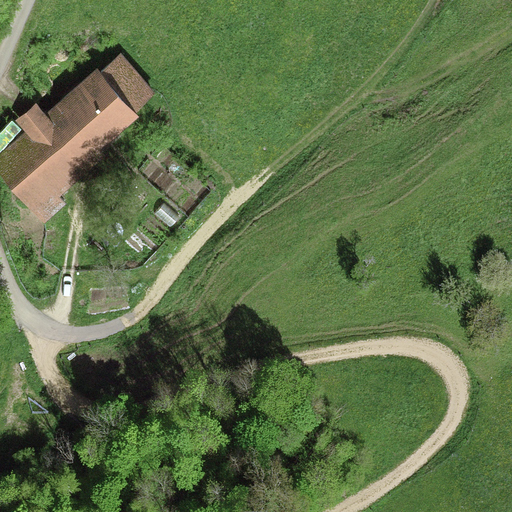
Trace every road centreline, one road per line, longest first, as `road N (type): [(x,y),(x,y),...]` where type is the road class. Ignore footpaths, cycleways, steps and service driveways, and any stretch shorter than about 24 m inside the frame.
road 1 (track): [(52,321),(49,355),(59,375),(107,402),(342,343),(404,338),(443,352),(458,383),(451,418),(330,511)]
road 2 (track): [(361,89),(212,218),(153,293),(121,316)]
road 3 (track): [(511,21),(407,83),(361,89)]
